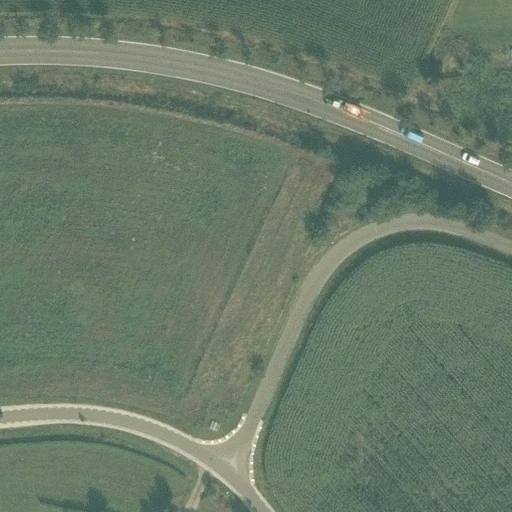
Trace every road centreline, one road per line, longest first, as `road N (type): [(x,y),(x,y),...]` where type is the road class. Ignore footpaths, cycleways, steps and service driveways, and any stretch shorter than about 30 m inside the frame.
road 1 (secondary): [(0,54),(122,55),(199,72),(316,103),(511,187)]
road 2 (unclassified): [(229,469),(318,281),(357,240),(408,222),(511,250)]
road 3 (tertiary): [(229,469),(125,422),(50,413),(0,418)]
